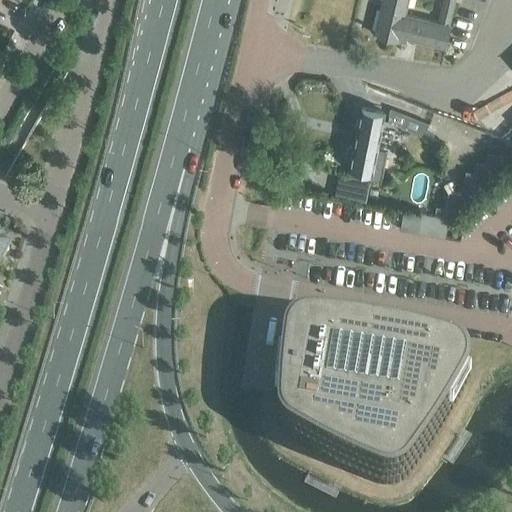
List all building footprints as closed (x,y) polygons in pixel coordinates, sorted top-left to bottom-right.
[(383,0),(381,9),(405,14),(408,0),(383,0)] [(442,9),(452,12),(454,3),(444,1),(442,9)] [(405,14),(381,9),(376,29),(374,29),(374,32),(375,32),(375,34),(398,40),(400,34),(445,46),(450,25),(449,25),(452,12),(442,9),(439,22),(405,14)] [(352,153),(349,167),(351,167),(350,175),(368,179),(380,179),(383,167),(387,148),(376,146),(382,121),(383,121),(383,118),(382,117),(383,111),(361,107),(352,153)] [(387,121),(423,135),(428,123),(389,108),(387,121)] [(435,205),(434,215),(452,218),(480,188),(511,158),(511,144),(505,142),(497,141),(496,152),(487,151),(486,161),(476,160),(474,170),(465,169),(460,192),(447,190),(444,207),(435,205)] [(452,218),(434,215),(421,212),(418,232),(461,240),(464,220),(456,218),(452,218)] [(3,242),(0,240),(0,293),(1,291),(0,290),(0,267),(9,249),(2,245),(3,242)] [(290,440),(311,452),(329,462),(365,478),(382,485),(387,486),(390,486),(392,486),(393,486),(396,485),(399,484),(402,483),(404,481),(407,479),(410,476),(417,466),(429,450),(440,433),(450,416),(460,398),(468,384),(469,382),(469,380),(470,377),(470,375),(470,372),(469,369),(469,367),(469,365),(467,362),(465,358),(464,357),(462,354),(460,353),(457,351),(456,350),(453,349),(447,347),(431,343),(412,338),(384,333),(364,329),(344,327),(324,325),(310,324),(306,324),(303,325),(299,326),(295,327),(293,328),(292,329),(290,331),(288,334),(286,337),(286,338),(284,341),(284,344),(283,347),(283,350),(283,352),(279,352),(275,386),(275,387),(279,388),(278,400),(277,420),(277,423),(277,424),(280,429),(281,432),(283,435),(285,437),(288,439),(290,440)]
